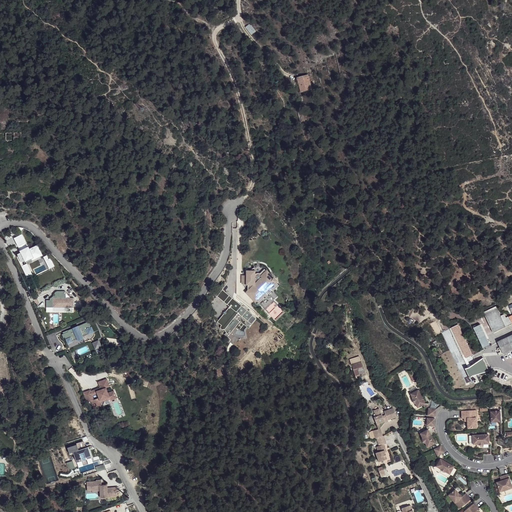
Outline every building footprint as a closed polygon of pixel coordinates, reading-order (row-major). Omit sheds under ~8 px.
[(308,74),(297,77),(301,92),(312,89),(308,74)] [(22,131),(1,132),(1,136),(6,136),(6,140),(15,139),(15,136),(22,135),(22,131)] [(14,238),(18,246),(25,243),(26,242),(22,234),(14,238)] [(27,247),(20,251),(21,252),(17,254),(18,255),(17,256),(20,263),(27,277),(32,275),(27,263),(23,265),(21,262),(25,260),(25,261),(33,257),(33,256),(40,253),(36,246),(29,249),(28,247),(27,247)] [(47,255),(43,257),(49,269),(54,266),(52,261),(50,258),(48,259),(47,255)] [(268,274),(263,269),(260,272),(259,272),(256,273),(255,274),(254,273),(254,272),(250,272),(250,271),(247,271),(247,275),(246,284),(247,284),(247,291),(246,292),(255,301),(263,293),(262,292),(274,280),(268,274)] [(278,285),(274,280),(262,292),(263,293),(255,301),(258,304),(266,295),(267,296),(278,285)] [(231,299),(233,298),(222,290),(217,296),(229,306),(231,304),(229,303),(231,302),(230,301),(231,299)] [(46,301),(46,308),(74,307),(73,298),(65,298),(65,291),(57,291),(57,298),(53,298),(53,301),(46,301)] [(253,314),(233,298),(231,299),(230,301),(231,302),(229,303),(231,304),(229,306),(225,312),(225,311),(224,312),(223,313),(224,313),(217,322),(221,325),(220,326),(220,328),(220,329),(222,330),(223,330),(224,329),(228,333),(229,331),(231,333),(240,321),(235,317),(238,314),(248,321),(253,314)] [(485,312),(494,332),(511,323),(511,322),(509,316),(506,318),(504,314),(501,316),(496,306),(485,312)] [(68,332),(62,334),(63,338),(65,338),(66,341),(71,339),(72,341),(77,339),(78,340),(83,338),(83,337),(88,334),(88,335),(94,332),(92,327),(91,327),(89,322),(67,331),(68,332)] [(480,323),(473,326),(483,347),(490,343),(480,323)] [(451,327),(466,358),(472,355),(458,324),(451,327)] [(511,334),(502,339),(498,341),(502,350),(503,353),(511,348),(511,334)] [(99,340),(92,343),(95,349),(102,347),(99,340)] [(489,371),(483,358),(480,359),(476,362),(470,366),(469,367),(468,367),(465,368),(470,378),(473,376),(476,375),(489,371)] [(361,361),(351,365),(355,377),(356,376),(358,376),(359,375),(357,368),(363,367),(361,361)] [(418,379),(414,371),(410,374),(413,381),(418,379)] [(91,401),(93,407),(101,405),(101,403),(110,400),(111,403),(117,400),(114,391),(108,393),(106,388),(110,386),(107,379),(98,382),(100,387),(101,389),(97,391),(97,393),(92,395),(90,391),(90,390),(83,392),(87,402),(91,401)] [(418,389),(410,393),(413,398),(412,398),(414,403),(415,402),(417,407),(425,403),(418,389)] [(376,425),(378,424),(384,422),(383,419),(386,418),(387,421),(396,417),(392,408),(383,412),(385,415),(381,417),(381,414),(373,418),(376,425)] [(429,408),(427,415),(435,417),(436,409),(429,408)] [(476,410),(461,411),(462,418),(467,418),(468,428),(476,428),(476,418),(477,418),(476,410)] [(500,411),(491,412),(491,422),(501,422),(500,411)] [(378,424),(376,425),(377,429),(372,431),(373,435),(381,433),(378,424)] [(428,429),(420,433),(422,438),(424,442),(425,442),(427,447),(435,443),(428,429)] [(381,433),(373,435),(375,439),(376,439),(378,446),(376,447),(378,452),(375,453),(378,463),(387,459),(384,453),(383,449),(385,448),(384,445),(386,444),(383,436),(382,437),(381,433)] [(473,444),(478,444),(483,444),(489,443),(488,435),(473,435),(469,436),(469,444),(473,444)] [(93,460),(89,449),(87,449),(85,444),(85,443),(84,443),(78,445),(78,446),(69,449),(70,455),(74,454),(78,465),(93,460)] [(441,446),(434,449),(438,456),(444,452),(441,446)] [(440,458),(436,466),(440,469),(444,472),(445,471),(449,474),(454,466),(440,458)] [(383,466),(378,468),(381,477),(386,475),(383,466)] [(511,485),(508,474),(502,476),(503,480),(501,480),(496,482),(499,491),(503,489),(504,491),(511,488),(511,485)] [(98,483),(89,484),(89,492),(94,492),(94,493),(102,493),(103,500),(110,499),(110,498),(114,497),(114,499),(121,498),(120,489),(109,490),(109,487),(104,487),(103,482),(98,482),(98,483)] [(455,489),(448,495),(455,502),(454,503),(459,509),(471,499),(466,493),(463,495),(461,497),(460,495),(455,489)] [(479,509),(474,503),(462,511),(475,511),(476,511),(479,509)]
